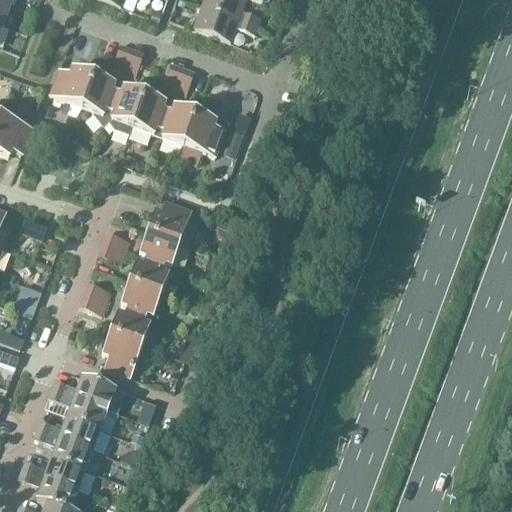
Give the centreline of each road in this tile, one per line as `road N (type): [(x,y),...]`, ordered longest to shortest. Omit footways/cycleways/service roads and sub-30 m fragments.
road 1 (primary): [(511,54),(340,511)]
road 2 (residential): [(0,487),(93,227),(0,194)]
road 3 (primary): [(417,511),(511,255)]
road 4 (residential): [(269,90),(82,22)]
